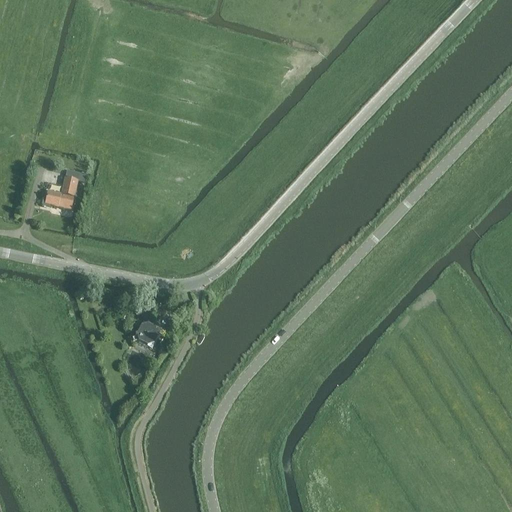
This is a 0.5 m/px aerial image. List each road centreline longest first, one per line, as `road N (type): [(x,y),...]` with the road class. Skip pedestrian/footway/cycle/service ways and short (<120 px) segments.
road 1 (unclassified): [(213,511),(205,463),(210,432),(243,382),(511,92)]
road 2 (unclassified): [(197,283),(222,267),(479,0)]
road 3 (track): [(56,0),(0,210)]
road 4 (unclassified): [(197,283),(0,253)]
